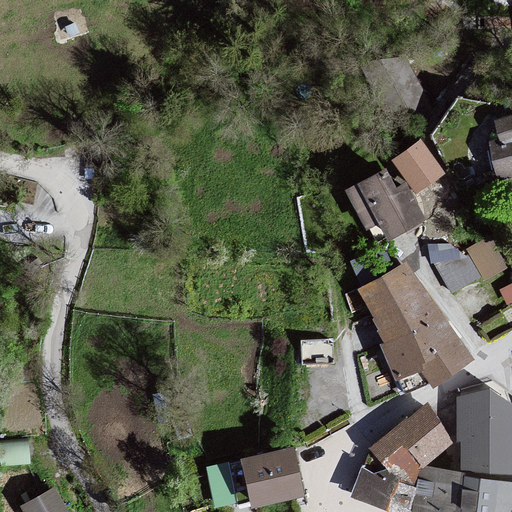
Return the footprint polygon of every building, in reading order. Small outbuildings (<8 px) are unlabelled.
[(492,162),(498,183),(511,179),(511,133),(501,135),(503,152),(492,162)] [(417,147),(389,164),(410,197),(438,180),(417,147)] [(391,198),(382,178),(348,193),(357,212),(372,205),(387,237),(420,222),(406,191),(391,198)] [(430,268),(445,289),(469,273),(461,260),(477,249),(470,240),(452,252),(454,262),(430,268)] [(476,359),(406,268),(351,291),(398,406),(433,386),(476,359)] [(511,402),(496,391),(454,393),(457,475),(511,472),(511,402)] [(364,454),(348,492),(399,511),(414,474),(454,446),(428,409),(364,454)] [(305,499),(293,448),(238,460),(239,466),(247,500),(249,511),(305,499)] [(239,466),(203,473),(212,509),(247,500),(239,466)] [(511,511),(511,486),(422,472),(409,511),(511,511)] [(68,511),(57,489),(17,509),(19,511),(68,511)]
